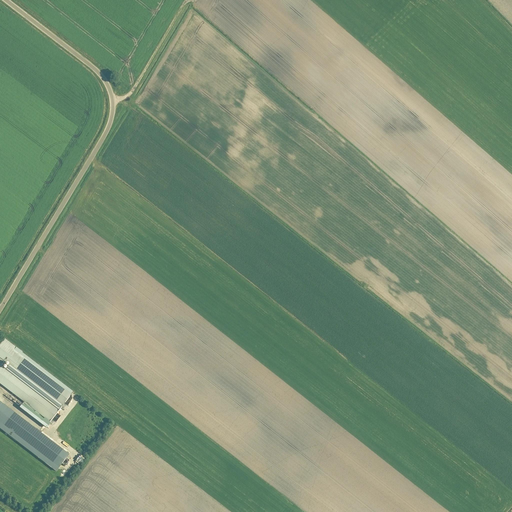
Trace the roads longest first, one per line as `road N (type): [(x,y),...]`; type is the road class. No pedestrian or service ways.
road 1 (unclassified): [(0,309),(109,127),(112,109),(106,81),(4,0)]
road 2 (track): [(112,100),(131,92),(187,0)]
